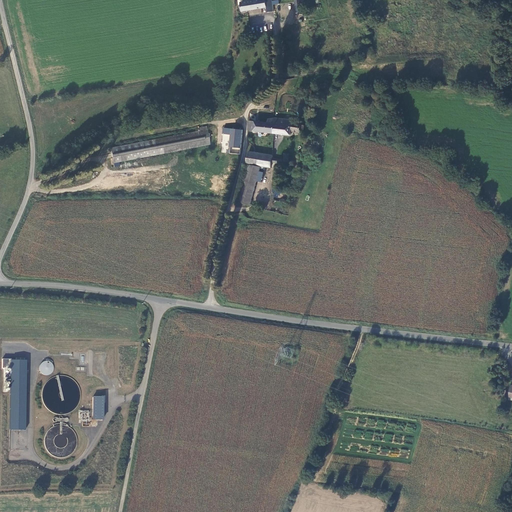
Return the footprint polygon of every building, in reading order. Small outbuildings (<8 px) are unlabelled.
[(240,6),(242,16),(270,11),(268,0),(248,0),(243,1),(243,6),(240,6)] [(303,13),(303,0),(294,0),(295,13),(303,13)] [(415,73),(417,64),(408,62),(406,68),(411,69),(410,72),(415,73)] [(302,134),(303,125),(295,124),(296,121),(286,120),(278,120),(272,121),(270,122),(270,125),(252,123),(251,132),(293,138),(294,133),(302,134)] [(214,140),(223,141),(224,124),(216,123),(214,140)] [(212,148),(209,129),(201,130),(201,133),(138,142),(111,146),(113,162),(212,148)] [(224,149),(233,150),(234,132),(226,131),(224,149)] [(234,132),(233,150),(243,151),(245,133),(234,132)] [(248,165),(251,165),(263,168),(272,169),(274,157),(250,153),(248,165)] [(251,165),(242,203),(253,206),(263,168),(251,165)] [(25,451),(25,361),(13,361),(10,361),(10,366),(10,451),(25,451)] [(40,374),(47,375),(48,371),(52,372),(54,363),(42,361),(40,374)] [(92,397),(92,420),(102,420),(102,402),(104,402),(104,396),(101,396),(101,397),(92,397)]
